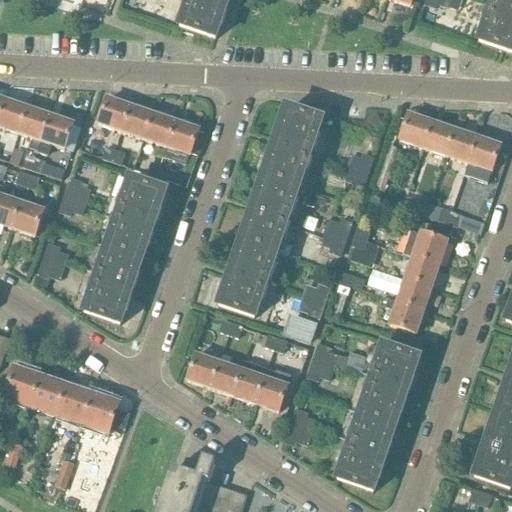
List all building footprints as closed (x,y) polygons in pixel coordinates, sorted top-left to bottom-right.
[(189,0),(179,30),(215,42),(220,27),(222,27),(227,12),(226,11),(228,6),(229,6),(231,0),(189,0)] [(387,0),(387,2),(410,10),(413,0),(387,0)] [(436,7),(438,0),(427,0),(425,8),(435,11),(436,7)] [(438,0),(436,7),(447,11),(450,0),(438,0)] [(511,0),(494,0),(479,46),(511,57),(511,0)] [(122,135),(131,111),(108,103),(99,127),(122,135)] [(4,104),(0,116),(0,129),(19,136),(27,111),(4,104)] [(27,111),(19,136),(33,141),(30,151),(38,154),(39,154),(42,144),(50,119),(27,111)] [(153,118),(131,111),(122,135),(145,143),(153,118)] [(263,179),(299,191),(321,125),(286,113),(263,179)] [(176,126),(153,118),(145,143),(168,150),(176,126)] [(50,119),(42,144),(65,152),(73,129),(73,127),(50,119)] [(423,152),(431,127),(408,119),(400,144),(423,152)] [(176,126),(168,150),(164,161),(188,169),(191,158),(199,134),(176,126)] [(454,135),(431,127),(423,152),(446,160),(454,135)] [(73,129),(65,152),(73,155),(81,131),(73,129)] [(477,142),(454,135),(446,160),(468,167),(477,142)] [(477,142),(468,167),(491,175),(500,150),(477,142)] [(390,148),(372,201),(393,208),(392,210),(402,213),(407,200),(397,196),(397,198),(391,196),(394,187),(388,185),(399,151),(390,148)] [(363,196),(375,161),(362,156),(361,160),(351,157),(342,184),(352,187),(350,191),(363,196)] [(26,157),(22,170),(32,173),(36,160),(26,157)] [(42,176),(46,163),(36,160),(32,173),(42,176)] [(408,199),(419,164),(413,162),(408,177),(406,176),(403,185),(405,186),(403,192),(405,193),(403,198),(408,199)] [(170,172),(166,184),(180,189),(184,177),(170,172)] [(20,174),(16,187),(26,190),(30,177),(20,174)] [(36,194),(40,181),(30,177),(26,190),(36,194)] [(276,256),(299,191),(263,179),(241,244),(276,256)] [(71,180),(59,215),(71,220),(73,216),(83,219),(92,193),(82,189),(84,185),(71,180)] [(108,249),(143,261),(165,195),(131,183),(108,249)] [(21,206),(0,199),(0,226),(12,231),(21,206)] [(412,217),(417,203),(407,200),(402,213),(412,217)] [(21,206),(12,231),(35,239),(43,214),(21,206)] [(426,218),(425,220),(447,228),(452,215),(430,207),(429,211),(421,208),(419,216),(426,218)] [(342,260),(353,226),(352,225),(357,212),(343,208),(339,221),(341,221),(339,226),(329,222),(320,248),(331,252),(329,256),(342,260)] [(458,231),(462,219),(452,215),(447,228),(458,231)] [(475,220),(470,234),(480,237),(485,224),(475,220)] [(372,234),(358,230),(355,240),(368,245),(372,234)] [(414,260),(438,269),(446,245),(411,233),(403,257),(414,260)] [(373,271),(380,249),(368,245),(355,240),(352,250),(355,251),(351,263),(373,271)] [(254,322),(271,273),(276,256),(241,244),(219,310),(254,322)] [(49,246),(37,281),(38,281),(36,289),(47,293),(51,280),(60,283),(69,258),(60,254),(61,251),(49,246)] [(108,249),(85,315),(120,328),(143,261),(108,249)] [(431,291),(437,273),(438,269),(414,260),(406,283),(431,291)] [(355,280),(342,275),(339,285),(352,289),(355,280)] [(423,314),(431,291),(406,283),(399,305),(389,301),(388,302),(423,314)] [(363,294),(352,290),(352,289),(339,285),(335,295),(337,295),(332,311),(342,315),(346,303),(359,307),(363,294)] [(319,325),(331,291),(318,287),(317,291),(307,288),(302,302),(293,299),(290,309),(299,312),(298,314),(308,317),(307,321),(319,325)] [(423,314),(388,302),(386,310),(396,313),(391,328),(415,337),(423,314)] [(224,322),(219,335),(230,339),(234,326),(224,322)] [(291,322),(286,338),(309,346),(315,330),(291,322)] [(234,326),(230,339),(252,346),(256,335),(243,331),(244,329),(234,326)] [(256,335),(252,346),(274,354),(278,341),(269,337),(268,339),(256,335)] [(0,372),(10,343),(0,339),(0,372)] [(278,341),(274,354),(283,357),(288,344),(278,341)] [(318,347),(306,381),(319,385),(320,381),(331,385),(333,377),(340,380),(343,370),(347,371),(350,362),(330,355),(331,351),(318,347)] [(361,417),(396,429),(418,363),(383,351),(361,417)] [(197,359),(188,384),(211,392),(220,367),(197,359)] [(220,367),(211,392),(233,400),(246,364),(245,364),(241,374),(220,367)] [(246,364),(233,400),(256,407),(268,372),(246,364)] [(511,371),(498,414),(511,419),(511,371)] [(30,411),(40,381),(14,372),(4,402),(30,411)] [(268,372),(256,407),(279,415),(287,390),(291,379),(276,374),(276,375),(268,372)] [(66,390),(40,381),(30,411),(56,420),(66,390)] [(56,420),(81,428),(92,399),(66,390),(56,420)] [(92,399),(81,428),(108,438),(118,408),(92,399)] [(296,411),(284,447),(288,448),(286,453),(295,456),(298,446),(308,449),(317,423),(308,420),(309,416),(296,411)] [(511,486),(511,419),(498,414),(475,481),(510,493),(511,486)] [(396,429),(361,417),(338,483),(373,495),(396,429)] [(22,449),(12,446),(8,459),(18,462),(22,449)] [(8,459),(4,472),(13,475),(18,462),(8,459)] [(202,463),(196,481),(204,484),(193,511),(242,511),(247,499),(208,486),(215,467),(202,463)] [(73,467),(64,464),(59,477),(69,480),(73,467)] [(196,481),(195,481),(171,473),(157,511),(193,511),(204,484),(196,481)] [(59,477),(55,490),(65,493),(69,480),(59,477)] [(460,490),(452,511),(465,511),(472,494),(460,490)] [(473,492),(469,505),(479,508),(484,495),(473,492)] [(489,511),(493,499),(484,495),(479,508),(489,511)]
